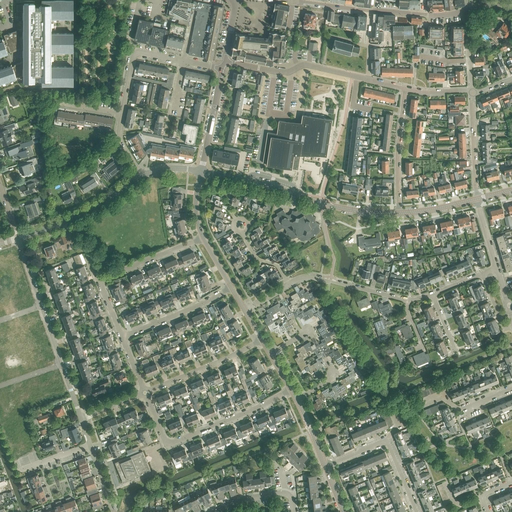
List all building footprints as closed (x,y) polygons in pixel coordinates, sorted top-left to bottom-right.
[(12,79),(12,81),(17,79),(16,78),(24,75),(24,82),(34,82),(34,85),(73,85),(73,0),(42,0),(42,5),(34,5),(34,4),(24,4),(24,36),(19,38),(18,35),(3,41),(3,39),(0,40),(0,54),(9,51),(10,53),(23,48),(24,48),(24,61),(14,65),(14,66),(0,70),(0,84),(3,84),(2,82),(5,81),(5,83),(10,81),(9,80),(12,79)] [(178,24),(184,25),(187,26),(189,26),(192,9),(191,9),(193,3),(190,3),(190,0),(176,0),(176,1),(171,0),(169,0),(166,15),(174,16),(173,18),(179,20),(178,24)] [(398,0),(398,8),(408,9),(408,0),(398,0)] [(408,0),(408,9),(419,9),(419,0),(408,0)] [(426,0),(427,12),(433,12),(432,10),(434,10),(433,5),(435,5),(435,1),(432,1),(431,1),(431,0),(426,0)] [(444,0),(446,10),(455,9),(454,1),(453,1),(453,0),(444,0)] [(193,1),(193,3),(191,9),(192,9),(197,10),(188,55),(212,60),(223,7),(193,1)] [(286,21),(289,6),(288,6),(283,5),(274,3),(273,11),(270,26),(270,27),(271,26),(277,27),(277,28),(278,27),(285,29),(286,21)] [(332,24),(341,25),(343,15),(334,14),(334,11),(329,10),(327,21),(333,21),(332,24)] [(357,13),(356,28),(365,29),(367,14),(357,13)] [(311,27),(314,28),(316,15),(305,14),(304,25),(304,27),(305,28),(307,28),(308,27),(308,25),(312,26),(311,27)] [(368,32),(368,36),(370,36),(374,37),(374,38),(378,38),(377,41),(381,41),(381,32),(379,32),(379,26),(378,26),(378,25),(378,24),(378,23),(376,23),(377,14),(373,14),(373,19),(373,22),(372,32),(368,32)] [(341,25),(342,25),(341,29),(355,31),(357,18),(343,15),(341,25)] [(383,23),(383,24),(389,24),(389,23),(394,23),(395,16),(384,15),(383,23)] [(417,27),(420,27),(421,18),(411,17),(410,23),(418,24),(417,27)] [(149,44),(154,22),(139,19),(134,40),(149,44)] [(163,24),(154,22),(149,44),(165,47),(168,30),(162,29),(163,24)] [(186,39),(184,39),(187,26),(184,25),(178,24),(171,22),(165,46),(182,49),(183,42),(185,42),(186,39)] [(489,29),(486,33),(491,38),(491,36),(494,38),(497,35),(499,37),(500,37),(503,39),(505,37),(511,30),(503,23),(501,25),(499,24),(497,27),(499,29),(495,34),(489,29)] [(383,27),(383,30),(387,30),(392,30),(393,37),(393,41),(403,40),(403,26),(392,27),(387,27),(383,27)] [(412,26),(403,26),(403,40),(404,40),(404,39),(414,38),(414,33),(413,33),(412,29),(412,26)] [(428,26),(427,38),(435,39),(436,27),(428,26)] [(435,39),(443,39),(444,27),(436,27),(435,39)] [(244,61),(265,65),(272,66),(271,66),(272,61),(282,62),(282,61),(283,61),(284,61),(286,36),(284,36),(284,35),(285,35),(285,34),(277,34),(277,32),(276,32),(276,33),(270,32),(269,32),(269,38),(244,36),(244,35),(242,34),(236,33),(233,47),(233,49),(231,57),(233,57),(232,58),(240,60),(240,59),(244,60),(244,61)] [(463,41),(463,34),(451,34),(451,42),(453,42),(463,42),(463,41)] [(346,55),(347,55),(347,54),(350,55),(350,56),(351,54),(355,55),(355,54),(358,55),(360,47),(359,47),(359,48),(357,47),(357,46),(356,46),(356,47),(353,46),(354,44),(353,43),(353,44),(350,44),(350,43),(350,42),(349,43),(346,43),(347,42),(346,41),(346,42),(343,42),(343,41),(342,40),(342,41),(339,41),(340,40),(339,39),(339,40),(336,40),(336,39),(335,39),(334,39),(333,43),(331,43),(331,45),(333,46),(332,50),(333,51),(333,50),(336,51),(336,52),(336,51),(339,52),(339,53),(340,53),(340,52),(343,53),(343,54),(344,53),(347,54),(346,55)] [(309,42),(308,50),(317,51),(318,43),(309,42)] [(371,73),(372,73),(379,73),(379,58),(381,58),(380,48),(371,49),(371,58),(371,61),(371,73)] [(475,57),(475,64),(486,64),(486,54),(481,54),(481,57),(475,57)] [(492,68),(496,76),(506,72),(501,60),(497,61),(498,65),(492,68)] [(475,78),(486,78),(486,75),(487,76),(490,75),(489,68),(485,68),(485,71),(475,72),(475,78)] [(234,72),(232,78),(240,80),(244,81),(245,75),(245,72),(245,70),(246,70),(240,69),(239,73),(234,72)] [(428,81),(436,81),(437,73),(429,73),(428,81)] [(444,82),(444,74),(437,73),(436,81),(444,82)] [(231,85),(239,86),(240,80),(232,78),(231,85)] [(354,104),(371,107),(372,102),(358,99),(361,87),(357,87),(354,104)] [(363,96),(371,98),(373,90),(365,88),(363,96)] [(507,88),(502,90),(507,102),(509,101),(508,98),(511,97),(507,88)] [(373,90),(371,98),(378,99),(380,92),(373,90)] [(503,99),(507,108),(509,107),(506,102),(507,102),(502,90),(497,92),(500,99),(504,97),(504,98),(503,99)] [(380,100),(386,101),(387,94),(380,92),(378,99),(377,102),(380,103),(380,100)] [(498,100),(495,93),(490,95),(495,107),(496,110),(498,109),(496,103),(498,102),(498,100)] [(393,103),(395,95),(387,94),(386,101),(393,103)] [(11,104),(17,102),(15,95),(9,97),(11,104)] [(490,95),(486,97),(488,104),(492,102),(492,104),(493,108),(495,107),(490,95)] [(465,97),(454,97),(455,103),(448,103),(448,112),(459,112),(458,104),(465,104),(465,97)] [(488,104),(486,97),(480,99),(484,109),(487,107),(488,110),(491,109),(488,104)] [(56,121),(70,123),(72,113),(58,111),(56,121)] [(459,112),(448,112),(448,116),(455,116),(456,125),(465,125),(464,115),(459,115),(459,112)] [(72,113),(70,123),(84,125),(85,114),(85,115),(72,113)] [(267,132),(263,163),(267,164),(266,165),(284,168),(298,170),(301,153),(327,157),(331,127),(332,119),(327,119),(323,118),(324,115),(312,113),(312,116),(304,115),(302,115),(300,126),(294,125),(294,123),(279,121),(278,128),(277,134),(267,132)] [(84,124),(97,126),(99,116),(85,114),(84,125),(84,124)] [(97,126),(111,128),(113,118),(99,116),(97,126)] [(482,125),(482,132),(489,131),(489,128),(492,128),(492,127),(495,127),(495,125),(498,125),(498,121),(492,121),(492,125),(482,125)] [(11,135),(10,133),(9,133),(7,130),(12,128),(16,127),(14,123),(3,127),(4,131),(0,131),(0,135),(1,138),(0,138),(1,141),(2,140),(3,145),(12,142),(10,138),(12,138),(11,136),(11,135)] [(185,142),(195,144),(199,126),(184,123),(182,132),(187,133),(185,142)] [(178,161),(178,159),(192,161),(195,148),(181,145),(180,148),(167,145),(166,147),(152,145),(152,148),(149,147),(146,150),(144,147),(145,146),(141,140),(143,139),(139,133),(127,140),(131,146),(130,147),(133,153),(132,154),(136,160),(148,152),(151,152),(149,158),(164,161),(164,159),(178,161)] [(24,158),(33,155),(30,145),(38,143),(37,140),(33,141),(32,139),(20,144),(20,146),(4,151),(6,156),(15,153),(17,159),(23,157),(24,158)] [(215,149),(213,159),(219,160),(221,151),(215,149)] [(221,151),(219,160),(225,161),(227,152),(221,151)] [(114,160),(102,169),(104,172),(108,177),(110,175),(112,177),(116,173),(115,172),(120,169),(119,168),(122,165),(117,159),(120,156),(117,152),(111,157),(114,160)] [(227,152),(225,161),(232,162),(233,153),(227,152)] [(233,153),(232,162),(238,164),(240,154),(233,153)] [(19,167),(22,175),(24,174),(25,176),(26,177),(30,175),(31,174),(30,172),(35,170),(33,165),(37,164),(35,158),(28,160),(29,163),(19,167)] [(499,178),(497,170),(494,171),(493,168),(497,167),(496,163),(490,164),(491,169),(490,169),(493,179),(499,178)] [(487,181),(493,179),(490,169),(491,169),(490,164),(484,166),(485,170),(486,173),(485,173),(487,181)] [(98,184),(96,181),(99,179),(95,172),(90,175),(92,177),(80,184),(85,192),(98,184)] [(109,188),(121,178),(117,173),(105,183),(109,188)] [(461,173),(458,174),(461,187),(467,186),(465,180),(463,181),(461,173)] [(445,175),(442,175),(442,178),(445,191),(451,190),(449,184),(447,184),(445,175)] [(26,184),(19,186),(20,190),(23,189),(24,195),(35,191),(34,188),(41,186),(37,177),(25,181),(26,184)] [(429,179),(426,180),(427,185),(429,195),(435,194),(434,187),(431,188),(429,179)] [(70,192),(62,196),(66,203),(73,199),(71,195),(76,193),(73,188),(69,180),(65,182),(69,190),(70,192)] [(343,185),(342,191),(349,192),(351,184),(342,182),(342,185),(343,185)] [(351,184),(349,192),(357,194),(358,188),(359,188),(359,186),(356,185),(356,184),(351,183),(351,184)] [(171,194),(171,200),(181,200),(182,194),(179,194),(179,191),(172,191),(172,194),(171,194)] [(231,204),(238,206),(239,199),(237,198),(236,197),(237,193),(230,192),(229,199),(231,199),(232,201),(231,204)] [(215,201),(215,203),(214,206),(222,208),(223,201),(220,200),(219,199),(220,196),(213,194),(211,200),(215,201)] [(246,203),(249,204),(251,197),(245,195),(244,199),(242,200),(239,199),(238,206),(244,208),(245,204),(246,203)] [(29,217),(40,213),(35,202),(41,200),(40,197),(33,199),(34,202),(25,205),(29,217)] [(256,202),(257,199),(251,197),(249,204),(252,205),(253,206),(252,209),(258,211),(260,204),(257,203),(256,202)] [(178,207),(181,207),(181,200),(171,200),(171,207),(172,207),(172,210),(178,210),(178,207)] [(263,205),(260,204),(258,211),(264,213),(265,209),(266,208),(269,209),(271,202),(265,201),(264,204),(263,205)] [(217,214),(216,217),(223,219),(225,213),(222,212),(221,210),(222,208),(214,206),(213,212),(216,213),(217,214)] [(303,213),(301,211),(298,210),(295,211),(292,211),(291,213),(288,215),(286,214),(283,210),(277,213),(278,215),(273,218),(276,222),(273,224),(277,230),(282,227),(285,228),(286,231),(286,234),(289,235),(290,238),(293,239),(296,237),(299,238),(301,241),(304,241),(307,240),(309,241),(310,238),(313,236),(316,237),(317,234),(320,232),(320,229),(319,226),(320,223),(317,223),(315,220),(316,217),(313,216),(312,213),(309,212),(306,214),(303,213)] [(175,221),(177,227),(184,225),(182,219),(180,219),(179,217),(173,219),(174,222),(175,221)] [(223,223),(223,222),(223,219),(216,217),(215,224),(218,225),(219,226),(218,229),(225,231),(227,224),(223,223)] [(469,217),(463,218),(465,226),(465,229),(471,227),(472,231),(475,230),(473,222),(470,222),(469,217)] [(183,231),(186,231),(184,225),(177,227),(178,233),(177,233),(176,234),(175,235),(176,238),(179,238),(179,236),(184,234),(183,231)] [(430,233),(429,233),(428,225),(422,227),(424,234),(427,233),(428,237),(430,236),(430,233)] [(251,236),(254,242),(260,238),(259,235),(259,234),(262,232),(259,226),(253,230),(254,233),(254,234),(251,236)] [(359,244),(364,243),(365,247),(381,245),(379,234),(376,234),(376,240),(370,241),(370,239),(364,240),(363,237),(358,237),(359,244)] [(498,243),(504,241),(507,240),(506,237),(505,234),(502,235),(496,237),(498,243)] [(67,242),(64,235),(53,239),(54,242),(60,240),(61,244),(67,242)] [(223,245),(226,250),(232,247),(231,244),(231,242),(234,240),(231,235),(225,238),(226,241),(226,243),(223,245)] [(263,241),(262,241),(260,238),(254,242),(257,247),(260,245),(262,246),(263,248),(270,245),(266,239),(263,241)] [(47,256),(48,258),(49,258),(52,257),(52,256),(52,254),(56,253),(54,249),(56,249),(54,244),(44,247),(46,253),(45,254),(45,255),(45,256),(46,256),(47,256)] [(501,255),(508,252),(507,249),(510,248),(511,247),(511,244),(510,245),(499,249),(501,255)] [(271,252),(273,255),(279,252),(276,246),(273,248),(271,247),(270,245),(263,248),(266,254),(270,252),(271,252)] [(235,249),(234,249),(232,247),(226,250),(229,256),(232,254),(234,255),(235,257),(242,253),(238,248),(235,249)] [(476,258),(479,266),(485,263),(482,256),(483,256),(484,255),(481,249),(476,251),(478,257),(476,258)] [(193,251),(188,254),(192,265),(197,262),(196,260),(199,259),(197,253),(195,254),(193,251)] [(501,255),(503,260),(511,257),(511,254),(511,253),(511,251),(508,252),(501,255)] [(281,259),(282,262),(288,258),(285,253),(282,254),(280,254),(279,252),(273,255),(276,261),(279,259),(281,259)] [(233,263),(236,268),(243,265),(241,262),(241,261),(245,259),(242,253),(235,257),(237,260),(236,261),(233,263)] [(74,256),(78,266),(83,264),(79,254),(74,256)] [(190,261),(192,265),(188,254),(182,256),(183,259),(180,260),(182,266),(186,265),(185,264),(190,261)] [(467,259),(467,260),(465,262),(463,257),(460,258),(462,263),(465,269),(470,267),(469,264),(472,263),(469,258),(467,259)] [(511,260),(511,257),(503,260),(505,266),(511,264),(510,261),(511,260)] [(295,259),(291,261),(290,261),(288,258),(282,262),(285,267),(289,266),(290,266),(291,269),(298,265),(295,259)] [(179,267),(182,266),(180,260),(177,261),(176,259),(170,261),(174,269),(179,266),(179,267)] [(168,271),(174,269),(170,261),(165,264),(166,266),(163,267),(165,273),(169,272),(168,271)] [(70,270),(67,262),(61,265),(65,273),(70,270)] [(459,272),(465,269),(462,263),(456,265),(459,272)] [(361,271),(361,273),(362,274),(361,277),(371,279),(372,276),(374,271),(373,271),(375,265),(372,264),(371,267),(367,266),(366,271),(363,270),(363,271),(361,271)] [(246,268),(244,267),(243,265),(236,268),(240,274),(243,272),(244,273),(246,275),(252,272),(249,266),(246,268)] [(374,271),(372,276),(377,277),(376,281),(383,283),(383,280),(387,281),(389,272),(386,272),(385,275),(378,274),(379,269),(377,268),(377,266),(375,265),(373,271),(374,271)] [(447,276),(453,274),(451,267),(448,268),(447,265),(445,265),(441,267),(442,269),(444,275),(446,274),(447,276)] [(456,265),(451,267),(453,274),(459,272),(456,265)] [(79,274),(86,271),(84,266),(76,269),(79,274)] [(159,266),(153,268),(156,276),(162,274),(162,275),(165,273),(163,267),(160,268),(159,266)] [(47,273),(46,273),(47,277),(57,274),(55,268),(46,271),(47,273)] [(151,278),(156,276),(153,268),(147,271),(148,273),(146,274),(148,280),(151,279),(151,278)] [(272,272),(270,268),(264,272),(268,278),(271,277),(272,277),(274,280),(278,278),(280,277),(276,271),(273,272),(272,272)] [(441,276),(444,275),(442,269),(439,271),(439,272),(434,274),(436,281),(442,279),(441,276)] [(79,281),(81,284),(87,281),(86,278),(89,277),(86,271),(79,274),(81,280),(79,281)] [(196,279),(198,284),(208,280),(206,274),(203,275),(202,272),(196,275),(194,276),(195,279),(196,279)] [(260,280),(258,281),(261,288),(267,284),(265,281),(265,280),(268,278),(264,272),(259,275),(261,278),(260,280)] [(429,272),(427,273),(431,283),(436,281),(434,274),(431,275),(429,272)] [(142,273),(136,275),(140,286),(146,284),(145,282),(148,280),(146,274),(143,275),(142,273)] [(425,285),(431,283),(427,273),(428,276),(423,279),(425,285)] [(47,277),(49,283),(59,280),(57,274),(47,277)] [(392,283),(391,286),(397,287),(399,276),(391,274),(389,282),(392,283)] [(140,286),(136,275),(130,278),(131,280),(129,281),(131,288),(134,286),(134,285),(136,284),(139,283),(140,286)] [(414,278),(414,281),(414,287),(415,289),(419,287),(420,288),(425,285),(423,279),(420,280),(418,276),(414,278)] [(256,291),(261,288),(258,281),(255,283),(254,282),(252,279),(246,282),(250,289),(252,287),(254,288),(256,291)] [(49,283),(51,286),(52,289),(54,288),(55,291),(63,288),(62,285),(61,285),(59,280),(49,283)] [(208,287),(210,285),(208,280),(198,284),(200,290),(202,289),(203,292),(209,289),(208,287)] [(415,289),(414,287),(414,281),(411,280),(411,282),(405,280),(403,288),(409,289),(409,288),(414,289),(415,289)] [(91,283),(88,284),(87,281),(81,284),(82,287),(83,286),(86,292),(93,289),(91,283)] [(112,289),(114,295),(123,291),(122,292),(119,286),(120,286),(119,283),(113,285),(114,288),(112,289)] [(474,288),(476,294),(483,291),(481,285),(478,286),(477,284),(471,286),(472,289),(474,288)] [(192,296),(191,294),(193,293),(191,287),(188,288),(189,289),(183,291),(182,290),(186,299),(192,296)] [(64,291),(63,288),(55,291),(56,293),(54,294),(55,296),(54,296),(55,300),(65,297),(63,291),(64,291)] [(85,299),(86,302),(92,299),(91,297),(95,295),(93,289),(86,292),(88,297),(85,299)] [(304,292),(302,289),(296,292),(300,298),(303,297),(305,299),(308,298),(310,301),(316,297),(312,291),(309,293),(307,290),(304,292)] [(127,296),(125,290),(123,291),(114,295),(117,300),(119,299),(120,302),(126,300),(125,297),(126,296),(127,296)] [(177,292),(174,294),(176,300),(179,299),(180,301),(186,299),(182,290),(177,292)] [(483,298),(485,297),(483,291),(476,294),(478,299),(477,300),(478,303),(484,301),(483,298)] [(288,305),(292,311),(298,308),(296,304),(298,303),(297,300),(300,298),(296,292),(290,296),(292,299),(290,301),(291,303),(288,305)] [(457,292),(450,295),(451,298),(448,299),(450,305),(458,302),(455,296),(458,295),(457,292)] [(175,304),(174,301),(176,300),(174,294),(171,295),(171,296),(166,298),(165,296),(169,306),(175,304)] [(160,300),(157,301),(159,307),(162,306),(163,308),(169,306),(165,296),(159,299),(160,300)] [(57,306),(67,303),(65,297),(55,300),(57,306)] [(357,302),(359,308),(370,304),(367,298),(357,302)] [(96,301),(93,302),(92,299),(86,302),(87,305),(88,304),(91,310),(98,307),(96,301)] [(147,303),(149,306),(152,313),(158,311),(156,308),(159,307),(157,301),(153,302),(153,301),(147,303)] [(377,301),(374,302),(377,309),(378,312),(381,311),(382,315),(383,315),(387,314),(387,313),(390,311),(389,309),(392,308),(390,303),(383,306),(382,303),(379,304),(377,301)] [(485,303),(484,301),(478,303),(479,306),(481,305),(483,311),(490,308),(488,302),(485,303)] [(63,311),(63,314),(71,311),(69,305),(68,302),(67,303),(57,306),(59,310),(59,309),(60,312),(63,311)] [(460,307),(458,302),(450,305),(453,310),(456,309),(457,312),(462,309),(461,306),(460,307)] [(219,312),(221,315),(230,309),(227,304),(225,306),(223,303),(218,306),(221,311),(219,312)] [(285,315),(292,311),(288,305),(285,307),(283,305),(281,306),(279,303),(273,306),(276,312),(279,310),(281,313),(283,312),(285,315)] [(424,309),(426,314),(433,311),(431,306),(428,307),(427,304),(421,307),(422,310),(424,309)] [(142,314),(145,313),(146,315),(152,313),(149,306),(143,308),(143,307),(140,308),(142,314)] [(264,319),(267,325),(274,322),(272,318),(274,317),(273,314),(276,312),(273,306),(266,310),(268,313),(265,315),(267,317),(264,319)] [(92,318),(92,319),(99,316),(98,313),(101,312),(98,307),(91,310),(88,311),(90,315),(89,316),(89,318),(91,318),(92,318)] [(313,307),(307,310),(311,317),(314,315),(316,318),(318,316),(320,319),(326,316),(323,309),(319,311),(318,309),(315,310),(313,307)] [(139,315),(142,314),(140,308),(138,309),(137,308),(131,310),(135,320),(141,318),(139,315)] [(305,320),(311,317),(307,310),(304,312),(302,310),(300,311),(298,308),(292,311),(295,317),(298,316),(300,318),(302,317),(305,320)] [(490,315),(493,314),(490,308),(483,311),(479,313),(480,315),(484,314),(485,316),(484,317),(485,320),(491,318),(490,315)] [(226,319),(233,315),(230,309),(221,315),(224,320),(226,319)] [(455,316),(457,321),(465,318),(462,313),(464,312),(462,309),(457,312),(458,314),(455,316)] [(129,322),(135,320),(131,310),(130,311),(131,313),(126,315),(126,314),(123,315),(125,321),(128,320),(129,322)] [(73,320),(71,315),(74,313),(73,311),(71,311),(63,314),(64,316),(62,317),(63,319),(62,320),(63,324),(73,320)] [(286,322),(283,324),(287,331),(293,327),(291,324),(293,322),(292,319),(295,317),(292,311),(285,315),(287,318),(285,320),(286,322)] [(433,318),(436,317),(433,311),(426,314),(428,320),(427,320),(428,323),(434,321),(433,318)] [(203,312),(198,315),(201,322),(206,320),(206,321),(210,320),(207,314),(204,315),(203,312)] [(195,325),(201,322),(198,315),(192,317),(193,320),(190,321),(193,327),(196,326),(195,325)] [(103,318),(100,319),(99,316),(92,319),(93,319),(94,322),(96,321),(98,327),(105,324),(103,318)] [(317,329),(321,335),(327,331),(325,328),(328,326),(326,324),(330,322),(326,316),(320,319),(322,322),(319,324),(321,327),(317,329)] [(468,323),(467,324),(465,318),(457,321),(460,327),(463,326),(464,328),(470,326),(468,323)] [(488,322),(490,328),(497,325),(495,319),(492,320),(491,318),(485,320),(486,323),(488,322)] [(75,326),(73,320),(63,324),(65,329),(75,326)] [(186,320),(181,322),(184,329),(189,327),(190,328),(193,327),(190,321),(187,322),(186,320)] [(236,320),(229,324),(232,329),(239,325),(236,320)] [(387,335),(386,333),(388,332),(386,328),(387,328),(386,325),(393,323),(391,320),(383,323),(382,320),(374,323),(375,325),(380,338),(380,337),(381,340),(388,338),(387,335)] [(431,326),(433,331),(440,328),(438,323),(435,324),(434,321),(428,323),(430,327),(431,326)] [(179,331),(184,329),(181,322),(175,324),(176,327),(173,328),(176,334),(180,333),(179,331)] [(280,334),(287,331),(283,324),(280,326),(278,323),(275,325),(274,322),(267,325),(271,332),(274,329),(276,332),(279,331),(280,334)] [(108,330),(105,324),(98,327),(100,332),(99,333),(100,336),(106,333),(105,331),(108,330)] [(405,339),(412,336),(409,328),(407,329),(405,324),(395,328),(396,331),(401,328),(405,339)] [(242,331),(239,325),(232,329),(232,330),(230,332),(231,334),(234,332),(235,335),(242,331)] [(496,332),(499,331),(497,325),(490,328),(492,333),(491,334),(492,337),(497,335),(496,332)] [(78,331),(77,332),(75,326),(65,329),(67,333),(68,335),(70,334),(71,337),(79,334),(78,331)] [(462,333),(464,338),(472,335),(470,330),(471,329),(470,326),(464,328),(465,331),(462,333)] [(172,335),(176,334),(173,328),(171,329),(169,327),(163,329),(166,336),(172,334),(172,335)] [(329,342),(332,340),(330,336),(336,333),(334,328),(328,331),(327,331),(321,335),(323,338),(320,340),(322,342),(319,344),(322,350),(328,346),(326,343),(329,342)] [(440,336),(443,335),(440,328),(433,331),(435,337),(434,337),(435,340),(433,342),(441,338),(440,336)] [(161,339),(166,336),(163,329),(158,331),(159,334),(156,335),(158,341),(162,340),(161,339)] [(110,335),(107,336),(106,333),(100,336),(99,337),(103,345),(105,344),(112,341),(110,335)] [(70,343),(71,347),(81,343),(79,338),(80,337),(79,334),(71,337),(72,340),(70,340),(71,342),(70,343)] [(477,339),(474,341),(472,335),(464,338),(467,344),(470,343),(471,345),(479,342),(477,339)] [(213,349),(218,347),(214,336),(211,337),(213,340),(210,341),(213,349)] [(214,336),(218,347),(224,344),(221,337),(215,339),(214,336)] [(135,344),(137,350),(147,346),(145,340),(144,340),(143,338),(137,340),(138,343),(135,344)] [(436,344),(438,349),(445,346),(443,341),(442,341),(441,338),(433,342),(434,345),(436,344)] [(196,356),(202,354),(198,344),(193,346),(190,341),(193,340),(192,339),(187,341),(192,352),(194,351),(196,356)] [(106,350),(107,353),(113,351),(112,348),(115,347),(112,341),(105,344),(107,350),(106,350)] [(183,353),(185,358),(186,360),(191,358),(190,353),(192,352),(187,341),(184,342),(188,350),(183,353)] [(309,341),(303,345),(307,352),(310,350),(312,352),(314,351),(316,354),(322,350),(319,344),(315,346),(314,343),(311,345),(309,341)] [(208,351),(204,343),(201,345),(200,342),(198,343),(198,344),(202,354),(208,351)] [(73,353),(83,349),(81,343),(71,347),(73,353)] [(294,358),(298,364),(304,361),(302,358),(305,356),(304,353),(307,352),(303,345),(297,349),(299,352),(296,354),(298,356),(294,358)] [(396,352),(400,364),(405,361),(399,345),(393,347),(386,350),(388,355),(396,352)] [(148,346),(147,346),(137,350),(140,355),(143,354),(144,357),(150,354),(149,352),(150,351),(148,346)] [(333,356),(335,359),(341,355),(338,349),(334,351),(333,348),(330,350),(328,346),(322,350),(326,356),(329,354),(330,357),(333,356)] [(447,352),(448,352),(445,346),(438,349),(441,355),(442,357),(448,355),(447,352)] [(78,358),(79,360),(87,358),(86,355),(85,355),(83,349),(73,353),(75,356),(76,358),(78,358)] [(323,366),(321,362),(324,361),(322,358),(326,356),(322,350),(316,354),(318,357),(315,359),(317,361),(313,363),(317,369),(323,366)] [(109,359),(110,362),(119,358),(117,352),(114,353),(113,351),(107,353),(108,356),(109,359)] [(428,362),(427,361),(430,360),(428,353),(425,355),(424,352),(413,356),(416,363),(417,366),(428,362)] [(186,360),(185,358),(183,353),(177,355),(180,363),(186,360)] [(168,355),(165,357),(169,367),(175,365),(172,357),(169,358),(168,355)] [(344,366),(346,364),(348,368),(355,364),(351,357),(347,359),(346,357),(343,358),(341,355),(335,359),(338,365),(342,363),(344,366)] [(500,363),(501,366),(511,361),(511,357),(511,355),(504,358),(506,361),(500,363)] [(161,362),(164,369),(169,367),(165,357),(163,358),(164,360),(161,362)] [(78,364),(79,366),(78,366),(79,370),(88,367),(87,361),(88,361),(87,358),(79,360),(80,363),(78,364)] [(122,364),(119,358),(110,362),(112,361),(114,367),(113,368),(114,370),(120,368),(119,365),(122,364)] [(261,364),(258,359),(255,360),(253,358),(249,360),(251,363),(250,363),(253,368),(261,364)] [(317,369),(313,363),(310,365),(309,362),(306,364),(304,361),(298,364),(301,370),(305,368),(306,371),(309,369),(311,373),(317,369)] [(156,364),(150,366),(153,374),(159,371),(156,364)] [(264,369),(261,364),(253,368),(254,368),(251,370),(252,372),(255,371),(256,373),(264,369)] [(359,370),(355,364),(348,368),(350,371),(348,373),(349,375),(346,377),(349,383),(356,380),(354,376),(357,375),(355,372),(359,370)] [(235,365),(230,368),(234,379),(237,378),(235,374),(238,373),(235,365)] [(148,376),(153,374),(150,366),(144,368),(148,376)] [(91,373),(88,367),(79,370),(81,376),(91,373)] [(234,379),(230,368),(224,370),(227,378),(233,375),(234,379)] [(114,377),(117,376),(121,386),(130,382),(128,378),(126,379),(124,373),(121,374),(119,371),(113,374),(114,377)] [(497,382),(495,375),(492,376),(490,371),(487,372),(492,385),(497,382)] [(219,372),(213,375),(216,382),(217,385),(223,382),(222,380),(219,372)] [(487,379),(484,380),(486,387),(492,385),(487,372),(485,373),(487,379)] [(87,383),(95,381),(93,375),(92,375),(91,375),(91,373),(81,376),(83,379),(84,382),(86,381),(87,383)] [(211,385),(216,382),(213,375),(207,377),(211,385)] [(257,380),(260,386),(270,380),(267,375),(260,379),(257,380)] [(481,389),(486,387),(484,380),(481,381),(478,375),(476,377),(477,380),(477,381),(481,389)] [(346,385),(349,383),(346,377),(340,380),(342,384),(339,385),(340,388),(337,390),(341,396),(347,393),(345,389),(348,388),(346,385)] [(202,379),(196,382),(200,392),(206,389),(202,379)] [(109,383),(108,380),(103,382),(99,383),(100,386),(92,389),(94,395),(103,392),(103,393),(106,392),(105,391),(106,391),(103,385),(109,383)] [(266,389),(273,385),(270,380),(260,386),(262,388),(264,387),(266,389)] [(464,396),(470,394),(465,382),(464,380),(462,381),(464,385),(463,385),(464,388),(461,389),(464,396)] [(470,394),(475,392),(472,385),(470,386),(468,381),(465,382),(470,394)] [(472,383),(472,385),(475,392),(481,389),(477,381),(472,383)] [(195,394),(200,392),(196,382),(191,384),(195,394)] [(456,391),(456,392),(459,398),(464,396),(461,389),(459,390),(456,384),(454,385),(455,388),(456,391)] [(185,386),(180,388),(183,396),(188,394),(189,394),(188,392),(185,386)] [(328,387),(322,391),(325,397),(329,395),(330,398),(333,396),(335,400),(341,396),(337,390),(334,392),(332,389),(330,390),(328,387)] [(177,398),(183,396),(180,388),(174,391),(177,398)] [(257,395),(255,389),(252,390),(249,392),(251,397),(254,396),(257,395)] [(324,401),(322,399),(325,397),(322,391),(316,394),(317,398),(315,399),(316,402),(313,404),(317,410),(323,407),(321,403),(324,401)] [(244,403),(249,400),(246,392),(243,394),(243,392),(240,393),(244,403)] [(453,401),(459,398),(456,392),(450,394),(453,401)] [(169,393),(163,395),(166,403),(172,400),(169,393)] [(238,405),(244,403),(240,393),(237,394),(238,396),(235,397),(238,405)] [(161,405),(166,403),(163,395),(158,398),(161,405)] [(230,399),(224,402),(227,409),(233,407),(230,399)] [(222,412),(227,409),(224,402),(219,404),(222,412)] [(503,411),(508,409),(505,402),(500,404),(503,411)] [(500,404),(494,407),(497,414),(503,411),(500,404)] [(213,406),(208,409),(211,416),(216,414),(213,406)] [(60,408),(60,407),(58,408),(54,410),(56,417),(64,414),(63,410),(63,409),(63,408),(62,408),(61,407),(60,408)] [(436,416),(437,418),(450,413),(447,407),(445,408),(443,409),(440,410),(438,411),(439,415),(436,416)] [(492,416),(497,414),(494,407),(489,409),(492,416)] [(287,412),(285,408),(279,410),(282,417),(285,416),(286,419),(292,417),(289,411),(287,412)] [(392,421),(387,408),(381,410),(382,414),(383,416),(384,418),(384,420),(386,424),(392,421)] [(205,419),(211,416),(208,409),(202,411),(205,419)] [(135,410),(130,412),(133,421),(134,421),(136,420),(136,421),(139,419),(139,418),(135,410)] [(274,415),(272,416),(275,423),(280,421),(279,418),(282,417),(279,410),(273,412),(274,415)] [(124,423),(125,426),(134,422),(134,421),(133,421),(130,412),(124,414),(125,416),(116,420),(115,418),(109,420),(117,439),(120,438),(118,433),(116,430),(115,429),(115,428),(123,424),(124,423)] [(40,422),(43,421),(43,424),(52,422),(51,418),(49,414),(42,416),(41,413),(37,415),(40,422)] [(197,413),(191,415),(194,423),(200,421),(197,413)] [(444,418),(445,421),(452,418),(450,413),(437,418),(438,421),(444,418)] [(270,426),(275,423),(272,416),(269,417),(268,414),(263,416),(266,424),(268,423),(270,426)] [(188,425),(194,423),(191,415),(185,418),(188,425)] [(258,423),(256,424),(258,430),(264,428),(263,425),(266,424),(263,416),(257,419),(258,423)] [(490,424),(488,417),(482,419),(485,426),(490,424)] [(452,418),(445,421),(447,427),(454,424),(452,418)] [(482,419),(476,421),(479,428),(482,427),(483,430),(484,430),(485,433),(487,432),(486,429),(485,426),(482,419)] [(111,441),(117,439),(109,420),(104,423),(107,431),(110,429),(111,432),(112,431),(114,437),(110,438),(111,441)] [(180,420),(174,422),(177,430),(183,428),(180,420)] [(382,429),(387,427),(386,424),(384,420),(379,422),(382,429)] [(252,421),(246,423),(249,431),(252,429),(253,432),(258,430),(256,424),(253,425),(252,421)] [(476,430),(479,428),(476,421),(471,424),(476,437),(479,436),(476,430)] [(172,432),(177,430),(174,422),(169,425),(172,432)] [(376,432),(382,429),(379,422),(376,423),(376,422),(373,423),(374,424),(373,424),(376,432)] [(246,432),(249,431),(246,423),(240,426),(242,430),(239,431),(242,437),(247,435),(246,432)] [(371,434),(376,432),(373,424),(368,427),(371,434)] [(457,430),(454,424),(447,427),(445,428),(442,429),(443,432),(448,429),(450,432),(457,430)] [(474,438),(476,437),(471,424),(465,426),(468,433),(472,432),(474,438)] [(338,435),(335,426),(330,428),(329,426),(323,428),(325,434),(328,433),(330,438),(338,435)] [(365,436),(371,434),(368,427),(362,429),(365,436)] [(67,428),(60,431),(63,439),(70,436),(72,444),(80,441),(75,428),(68,431),(67,428)] [(236,439),(242,437),(239,431),(237,432),(235,428),(229,430),(232,438),(235,437),(236,439)] [(360,438),(365,436),(362,429),(357,431),(360,438)] [(139,433),(141,439),(149,435),(147,430),(139,433)] [(225,437),(223,438),(225,444),(230,442),(229,439),(232,438),(229,430),(223,433),(225,437)] [(354,441),(360,438),(357,431),(354,432),(353,430),(350,431),(351,433),(354,441)] [(394,434),(396,440),(409,435),(408,432),(405,434),(405,433),(402,434),(401,431),(394,434)] [(50,441),(42,443),(45,451),(55,448),(54,445),(58,444),(54,435),(49,437),(50,441)] [(140,443),(143,442),(144,444),(152,441),(149,435),(141,439),(142,439),(139,440),(140,443)] [(219,446),(225,444),(223,438),(220,439),(218,435),(212,437),(215,445),(218,443),(219,446)] [(339,441),(337,435),(338,435),(330,438),(332,444),(339,441)] [(406,439),(410,437),(409,435),(396,440),(398,446),(407,442),(406,439)] [(208,444),(206,445),(208,451),(214,449),(212,446),(215,445),(212,437),(206,440),(208,444)] [(341,446),(339,441),(332,444),(334,449),(341,446)] [(203,453),(208,451),(206,445),(203,446),(201,442),(196,444),(199,453),(200,454),(203,453)] [(398,446),(401,451),(414,445),(413,443),(409,445),(408,442),(407,442),(398,446)] [(109,445),(111,451),(125,445),(124,443),(117,445),(116,443),(109,445)] [(192,451),(189,452),(191,458),(197,456),(196,453),(199,452),(199,453),(196,444),(190,446),(192,451)] [(280,451),(285,456),(296,446),(294,444),(289,448),(286,445),(280,451)] [(415,445),(414,445),(401,451),(403,457),(410,454),(409,450),(416,447),(418,446),(417,444),(415,445)] [(121,454),(120,451),(126,449),(125,445),(111,451),(113,457),(121,454)] [(285,456),(290,461),(296,455),(293,453),(298,449),(296,446),(285,456)] [(343,452),(341,446),(334,449),(336,455),(343,452)] [(185,449),(179,451),(182,458),(185,457),(186,460),(191,458),(189,452),(186,453),(185,449)] [(142,451),(115,463),(123,483),(150,471),(142,451)] [(180,463),(179,460),(182,458),(179,451),(173,454),(175,458),(172,459),(175,465),(180,463)] [(379,454),(382,461),(387,459),(384,452),(379,454)] [(290,461),(295,466),(305,456),(303,454),(299,458),(296,455),(290,461)] [(379,454),(373,456),(376,464),(382,461),(379,454)] [(305,466),(303,463),(307,459),(305,456),(295,466),(299,471),(305,466)] [(368,459),(371,466),(376,464),(373,456),(368,459)] [(76,464),(78,464),(80,469),(89,465),(87,462),(88,461),(87,460),(86,460),(85,457),(75,461),(76,464)] [(365,468),(371,466),(368,459),(362,461),(365,468)] [(359,470),(365,468),(362,461),(357,463),(359,470)] [(406,464),(408,470),(424,463),(423,461),(414,465),(413,461),(406,464)] [(357,463),(351,466),(354,473),(355,476),(358,475),(357,472),(359,470),(357,463)] [(424,463),(424,464),(424,463),(408,470),(411,475),(418,473),(421,471),(420,468),(423,467),(425,466),(424,463)] [(495,471),(494,471),(497,478),(503,475),(500,468),(497,470),(494,464),(492,465),(493,468),(494,468),(495,471)] [(90,469),(89,465),(80,469),(82,473),(80,474),(81,477),(91,474),(90,471),(91,470),(91,469),(90,469)] [(486,482),(492,480),(489,473),(486,474),(483,465),(480,466),(482,469),(481,469),(486,482)] [(348,475),(354,473),(351,466),(345,468),(348,475)] [(343,477),(348,475),(345,468),(340,470),(343,477)] [(481,485),(486,482),(481,469),(479,470),(482,476),(478,478),(481,485)] [(385,480),(392,477),(389,471),(382,474),(385,480)] [(466,476),(471,489),(477,486),(474,479),(472,480),(470,476),(469,477),(467,471),(465,472),(466,476)] [(492,480),(497,478),(494,471),(489,473),(492,480)] [(270,477),(266,477),(265,472),(262,472),(264,486),(271,485),(274,484),(273,477),(270,478),(270,477)] [(419,476),(418,473),(411,475),(413,481),(430,474),(429,473),(426,473),(419,476)] [(84,480),(86,485),(95,482),(93,478),(94,478),(93,476),(92,477),(91,474),(81,477),(82,481),(84,480)] [(246,481),(242,481),(243,489),(250,488),(248,474),(245,475),(246,481)] [(251,474),(248,474),(250,488),(257,487),(256,479),(252,479),(251,474)] [(307,477),(307,482),(316,481),(316,480),(316,477),(319,476),(319,474),(315,474),(315,476),(307,477)] [(424,483),(422,484),(421,481),(431,477),(430,474),(413,481),(415,487),(418,486),(419,488),(425,486),(424,483)] [(37,475),(29,478),(31,483),(43,478),(42,476),(38,477),(37,475)] [(466,491),(471,489),(466,476),(464,476),(466,482),(463,484),(466,491)] [(394,483),(392,477),(385,480),(387,486),(394,483)] [(31,483),(33,488),(41,485),(40,482),(44,481),(43,478),(31,483)] [(235,479),(228,481),(233,495),(236,494),(234,488),(237,487),(235,479)] [(230,496),(233,495),(228,481),(222,483),(225,491),(228,490),(230,496)] [(97,485),(96,486),(95,482),(86,485),(88,490),(86,490),(87,494),(97,490),(96,487),(97,487),(97,485)] [(222,483),(216,485),(221,499),(224,498),(222,492),(225,491),(222,483)] [(387,486),(389,491),(396,488),(394,483),(387,486)] [(463,484),(457,486),(460,493),(466,491),(463,484)] [(31,489),(33,494),(35,493),(47,489),(46,486),(42,487),(41,485),(33,488),(31,489)] [(218,500),(221,499),(216,485),(210,487),(213,495),(216,494),(218,500)] [(350,494),(358,491),(355,486),(348,489),(350,494)] [(418,492),(420,498),(433,492),(437,491),(436,489),(426,493),(425,490),(427,489),(425,486),(419,488),(420,491),(418,492)] [(454,495),(460,493),(457,486),(451,489),(454,495)] [(391,497),(399,494),(396,488),(389,491),(391,497)] [(35,493),(37,498),(45,495),(44,493),(48,491),(47,489),(35,493)] [(90,496),(92,501),(101,498),(99,494),(100,494),(99,493),(98,493),(97,490),(87,494),(88,497),(90,496)] [(207,490),(201,493),(208,506),(211,505),(208,499),(211,497),(207,490)] [(360,497),(358,491),(350,494),(353,500),(360,497)] [(422,503),(429,500),(428,497),(434,495),(433,492),(420,498),(422,503)] [(205,508),(208,506),(201,493),(196,496),(199,503),(202,502),(205,508)] [(391,497),(394,502),(401,499),(399,494),(391,497)] [(50,496),(46,498),(45,495),(37,498),(39,503),(51,499),(50,496)] [(189,495),(189,496),(197,511),(200,511),(196,505),(199,503),(196,496),(191,498),(189,495)] [(499,498),(500,501),(501,505),(507,503),(504,495),(499,498)] [(193,511),(197,511),(189,496),(184,498),(185,501),(184,502),(188,509),(191,507),(193,511)] [(72,501),(70,497),(68,498),(72,510),(78,508),(74,500),(72,501)] [(355,505),(362,502),(360,497),(353,500),(355,505)] [(67,502),(64,503),(67,511),(72,510),(68,498),(65,499),(67,502)] [(103,507),(102,504),(103,503),(103,502),(102,502),(101,498),(92,501),(94,506),(92,507),(93,510),(103,507)] [(501,505),(500,501),(499,498),(493,500),(496,507),(497,509),(498,509),(500,508),(502,511),(504,511),(503,508),(501,505)] [(396,508),(403,505),(401,499),(394,502),(396,508)] [(431,506),(429,500),(422,503),(424,509),(431,506)] [(61,511),(66,511),(67,511),(64,503),(62,504),(60,501),(58,501),(61,511)] [(184,502),(179,504),(182,511),(186,511),(185,510),(188,509),(184,502)] [(365,508),(362,502),(355,505),(357,511),(365,508)]
